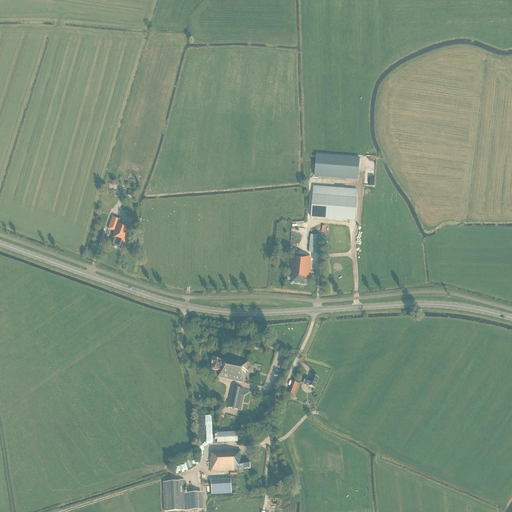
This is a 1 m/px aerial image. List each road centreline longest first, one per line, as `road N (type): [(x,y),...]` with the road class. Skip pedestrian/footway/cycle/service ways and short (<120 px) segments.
road 1 (unclassified): [(0,234),(187,297),(316,301),(434,291),(511,309)]
road 2 (secondary): [(511,318),(444,305),(211,310),(0,243)]
